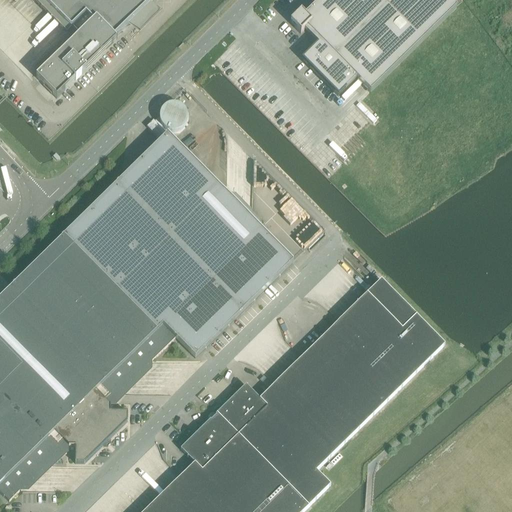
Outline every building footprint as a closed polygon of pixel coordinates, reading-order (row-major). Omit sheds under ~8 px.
[(32,0),(66,34),(72,28),(80,36),(36,79),(56,100),(117,40),(114,38),(129,24),(140,31),(160,12),(150,2),(152,0),(32,0)] [(297,19),(295,28),(294,28),(300,35),(306,29),(320,43),(302,61),(338,97),(356,79),(370,93),(456,9),(451,2),(449,0),(321,0),(304,17),(300,14),(296,18),(297,19)] [(153,121),(146,128),(159,141),(166,134),(153,121)] [(0,300),(0,494),(9,503),(19,493),(19,485),(28,485),(28,476),(36,476),(36,468),(45,468),(57,456),(66,456),(66,448),(75,448),(75,465),(84,465),(127,423),(127,414),(110,414),(110,405),(117,405),(118,388),(126,388),(126,380),(135,380),(135,370),(143,371),(146,357),(152,363),(175,340),(195,359),(292,264),(167,136),(63,238),(0,300)] [(146,511),(304,511),(330,487),(316,473),(444,347),(381,282),(259,401),(245,387),(180,451),(194,465),(146,511)]
